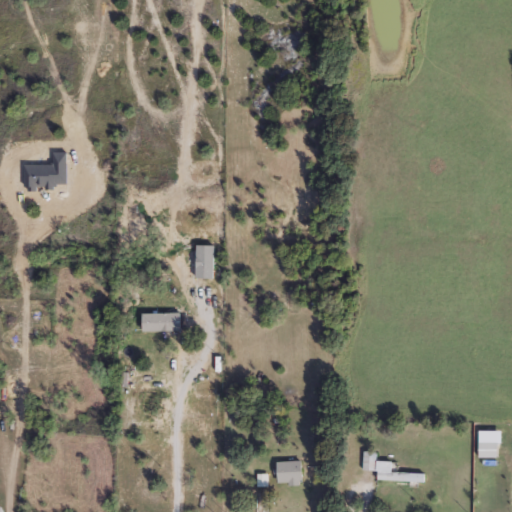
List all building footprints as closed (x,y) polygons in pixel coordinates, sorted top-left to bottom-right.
[(155,353),(155,321),(165,321),(165,309),(177,309),(177,330),(165,330),(165,353),(155,353)] [(498,456),(481,456),(481,441),(498,441),(498,456)] [(377,470),(364,469),(364,450),(378,451),(377,470)] [(305,460),(305,484),(280,484),(280,460),(305,460)] [(426,484),(379,481),(380,461),(392,462),(391,471),(426,473),(426,484)]
